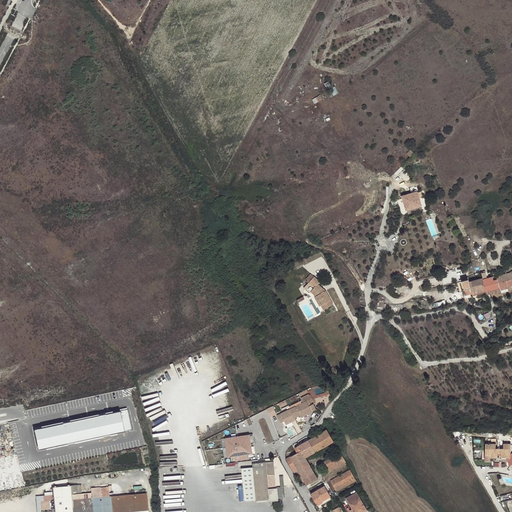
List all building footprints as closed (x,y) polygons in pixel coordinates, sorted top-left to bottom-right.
[(334,95),(339,92),(336,86),(330,89),(334,95)] [(322,94),(313,99),(315,103),(324,98),(322,94)] [(413,190),(398,197),(405,211),(419,204),(413,190)] [(511,272),(510,273),(511,274),(496,277),(497,280),(493,281),(493,278),(483,281),(483,280),(469,283),(468,280),(462,282),(464,290),(470,289),(471,293),(472,294),(485,291),(486,293),(487,296),(500,292),(500,291),(508,289),(507,288),(511,287),(511,272)] [(323,311),(332,306),(325,293),(321,294),(319,292),(322,290),(317,286),(319,284),(314,278),(309,284),(314,289),(310,293),(314,297),(315,298),(314,298),(319,308),(320,307),(323,311)] [(290,408),(295,417),(300,414),(301,416),(312,410),(308,402),(313,400),(310,393),(309,394),(301,398),(303,402),(290,408)] [(290,408),(302,402),(301,399),(289,405),(290,408)] [(295,417),(290,408),(277,415),(281,421),(284,420),(286,423),(296,419),(295,417)] [(119,409),(34,428),(39,448),(124,430),(119,409)] [(295,447),(295,448),(297,453),(301,450),(302,451),(312,445),(315,452),(334,441),(327,430),(299,446),(297,444),(294,445),(295,447)] [(234,456),(235,461),(247,459),(246,454),(253,453),(250,439),(251,439),(250,434),(235,436),(225,438),(228,457),(234,456)] [(496,444),(485,443),(485,453),(491,454),(491,457),(498,457),(498,453),(501,453),(501,457),(510,457),(510,444),(504,443),(503,448),(496,448),(496,444)] [(297,453),(291,456),(299,470),(309,464),(305,457),(315,452),(312,445),(302,451),(301,450),(297,453)] [(346,462),(340,452),(323,462),(330,471),(337,467),(346,462)] [(291,456),(286,458),(294,473),(296,471),(298,474),(300,473),(299,470),(291,456)] [(278,498),(285,497),(283,476),(280,476),(281,487),(277,487),(277,488),(269,488),(268,475),(275,474),(274,462),(253,464),(253,467),(254,481),(243,482),(245,501),(269,499),(278,498)] [(300,473),(298,474),(300,478),(302,477),(306,484),(317,478),(309,464),(299,470),(300,473)] [(243,482),(254,481),(253,467),(241,468),(243,482)] [(336,492),(356,481),(350,470),(345,472),(343,471),(340,474),(341,474),(330,481),(336,492)] [(101,492),(72,494),(72,493),(78,492),(77,484),(52,487),(54,511),(148,511),(146,492),(101,497),(101,492)] [(322,499),(330,495),(324,486),(311,493),(318,505),(323,502),(322,499)] [(358,511),(359,511),(363,511),(367,510),(356,492),(346,498),(352,509),(348,511),(358,511)] [(36,495),(37,509),(41,509),(41,511),(52,511),(52,494),(36,495)] [(332,498),(330,495),(322,499),(323,502),(324,503),(332,498)]
